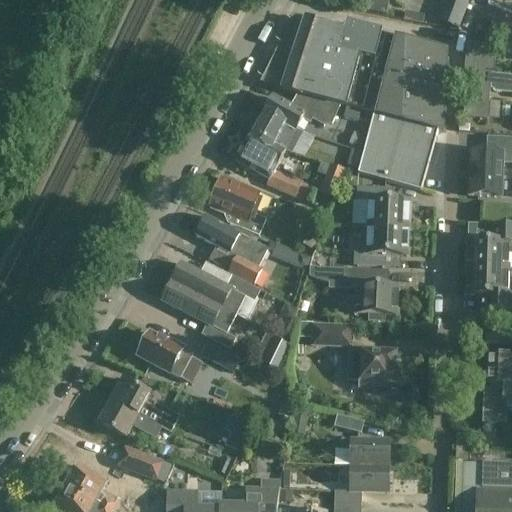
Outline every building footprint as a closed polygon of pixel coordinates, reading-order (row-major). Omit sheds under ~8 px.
[(471,0),(444,0),(437,23),(462,30),(471,0)] [(511,0),(496,0),(493,7),(511,15),(511,0)] [(403,21),(423,25),(424,16),(405,12),(403,21)] [(363,156),(359,173),(358,176),(422,193),(439,133),(441,133),(444,134),(445,135),(449,52),(446,51),(396,38),(382,35),(383,33),(347,24),(344,32),(305,19),(304,21),(281,91),(299,96),(341,107),(375,115),(363,156)] [(511,45),(511,36),(489,34),(488,43),(511,45)] [(468,46),(465,73),(493,76),(496,49),(468,46)] [(493,76),(465,73),(465,74),(466,74),(465,87),(491,90),(493,76)] [(511,77),(493,76),(491,90),(497,93),(511,94),(511,77)] [(490,103),(491,90),(465,87),(464,100),(490,103)] [(263,116),(294,133),(301,121),(310,126),(312,122),(324,129),(328,121),(332,123),(340,109),(297,97),(289,111),(271,101),(263,116)] [(488,120),(490,103),(464,100),(462,118),(488,120)] [(260,122),(252,136),(284,154),(284,153),(287,154),(293,144),(289,142),(294,133),(263,116),(262,117),(267,120),(265,125),(260,122)] [(284,154),(252,136),(251,137),(250,136),(242,152),(236,164),(269,183),(266,187),(303,204),(309,188),(272,174),(274,169),(275,170),(284,154)] [(511,164),(511,140),(488,139),(487,153),(471,153),(470,170),(469,170),(469,171),(470,171),(470,179),(468,179),(468,180),(470,181),(469,198),(501,199),(503,164),(511,164)] [(348,170),(359,173),(363,156),(353,153),(348,170)] [(332,168),(321,195),(334,200),(344,172),(339,170),(332,168)] [(241,221),(238,229),(260,237),(266,221),(253,215),(261,196),(222,180),(210,209),(226,215),(241,221)] [(363,229),(405,230),(406,203),(382,202),(382,190),(352,189),(351,202),(363,203),(363,229)] [(205,219),(195,239),(239,261),(259,272),(268,252),(205,219)] [(511,225),(488,225),(488,242),(464,241),(464,269),(506,269),(506,252),(511,252),(511,225)] [(405,230),(363,229),(362,246),(350,245),(350,268),(380,269),(380,257),(404,257),(405,230)] [(303,231),(296,247),(313,254),(319,237),(303,231)] [(311,260),(300,255),(296,266),(307,270),(311,260)] [(234,265),(229,276),(255,290),(261,278),(234,265)] [(173,273),(167,284),(235,319),(244,301),(253,305),(258,294),(230,279),(224,290),(180,267),(176,275),(173,273)] [(506,269),(464,269),(463,296),(487,297),(487,309),(511,309),(511,295),(505,295),(506,269)] [(385,324),(385,318),(397,318),(397,290),(381,290),(381,274),(348,273),(348,271),(311,270),(311,278),(330,284),(330,291),(348,291),(348,290),(355,290),(354,317),(367,318),(368,317),(368,323),(385,324)] [(235,319),(167,284),(161,295),(165,297),(161,305),(205,327),(201,337),(229,351),(234,342),(225,337),(235,319)] [(284,325),(295,329),(295,326),(297,314),(287,309),(280,322),(284,325)] [(353,330),(313,329),(298,328),(297,342),(315,343),(314,349),(352,351),(353,330)] [(138,356),(136,359),(169,377),(170,375),(179,380),(192,356),(182,350),(183,348),(168,340),(166,344),(150,334),(144,345),(140,346),(137,352),(138,356)] [(509,337),(487,336),(486,346),(508,347),(509,337)] [(274,343),(262,367),(278,375),(290,351),(274,343)] [(231,359),(207,348),(202,358),(225,370),(231,359)] [(484,390),(482,425),(507,426),(507,411),(511,411),(511,355),(489,355),(488,390),(484,390)] [(348,356),(346,385),(360,385),(359,390),(388,391),(388,373),(393,373),(393,358),(348,356)] [(116,394),(110,404),(160,431),(169,436),(178,420),(154,407),(152,411),(143,406),(149,397),(122,382),(121,385),(118,384),(114,392),(116,394)] [(216,398),(212,406),(233,413),(235,406),(216,398)] [(160,431),(110,404),(98,426),(124,441),(131,429),(154,441),(160,431)] [(428,441),(427,408),(395,409),(397,442),(428,441)] [(304,436),(308,413),(295,411),(291,434),(304,436)] [(245,421),(232,416),(228,428),(240,434),(245,421)] [(276,419),(274,423),(264,419),(261,424),(287,436),(291,423),(276,419)] [(365,426),(338,419),(335,431),(362,438),(365,426)] [(456,437),(455,462),(467,462),(467,437),(456,437)] [(350,467),(350,469),(388,470),(388,443),(340,443),(340,451),(335,451),(335,467),(350,467)] [(125,448),(118,468),(156,482),(164,463),(125,448)] [(224,475),(230,461),(225,458),(219,473),(224,475)] [(71,479),(67,487),(96,503),(101,506),(102,507),(111,511),(112,511),(113,511),(119,501),(103,492),(108,483),(81,468),(78,466),(76,469),(73,470),(70,475),(71,479)] [(483,493),(484,466),(462,467),(459,511),(476,511),(477,493),(483,493)] [(476,511),(511,511),(511,466),(484,466),(483,493),(477,493),(476,511)] [(334,494),(334,507),(361,507),(361,495),(387,495),(388,470),(350,469),(349,495),(334,494)] [(221,511),(274,511),(275,493),(280,493),(280,485),(271,484),(271,492),(244,492),(244,507),(221,507),(221,511)] [(67,487),(54,511),(55,511),(99,511),(102,507),(101,506),(96,503),(67,487)] [(221,511),(221,507),(221,508),(195,508),(195,494),(166,494),(166,511),(221,511)] [(290,494),(280,494),(280,504),(290,504),(290,494)]
